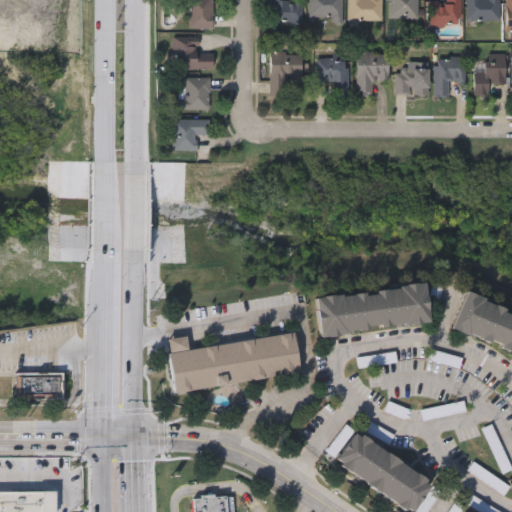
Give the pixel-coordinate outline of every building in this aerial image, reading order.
[(212,0),(212,28),(188,28),(188,0),(212,0)] [(268,22),(268,0),(301,0),(301,23),(268,22)] [(308,19),(308,0),(341,0),(341,19),(308,19)] [(381,0),(381,20),(348,20),(347,0),(381,0)] [(388,18),(388,0),(417,0),(417,18),(388,18)] [(460,0),(460,25),(429,26),(428,1),(445,0),(460,0)] [(499,0),(499,20),(466,20),(466,0),(499,0)] [(211,69),(174,69),(175,39),(199,39),(199,53),(211,53),(211,69)] [(356,51),(387,51),(387,80),(373,80),(373,96),(356,96),(356,51)] [(269,52),(301,52),(301,80),(287,80),(287,94),(270,94),(269,52)] [(474,64),(491,65),(492,54),(506,54),(505,84),(489,84),(488,96),(473,96),(474,64)] [(464,57),(464,82),(447,82),(447,97),(434,97),(434,57),(464,57)] [(319,98),(319,59),(346,59),(346,98),(319,98)] [(428,95),(394,94),(394,69),(428,69),(428,95)] [(209,110),(171,110),(171,98),(184,98),(184,78),(209,78),(209,110)] [(208,120),(208,135),(195,135),(195,150),(170,150),(171,119),(208,120)] [(429,321),(321,338),(315,300),(423,283),(429,321)] [(511,353),(451,328),(466,292),(511,311),(511,353)] [(174,392),(166,339),(185,336),(187,349),(293,333),(299,373),(174,392)] [(61,374),(61,396),(15,396),(15,374),(61,374)] [(510,463),(493,426),(485,430),(502,467),(510,463)] [(330,458),(351,428),(429,481),(427,485),(433,489),(424,502),(416,511),(414,511),(410,509),(408,511),(330,458)] [(0,511),(0,487),(48,488),(47,511),(0,511)] [(232,493),(232,511),(192,511),(191,496),(232,493)]
